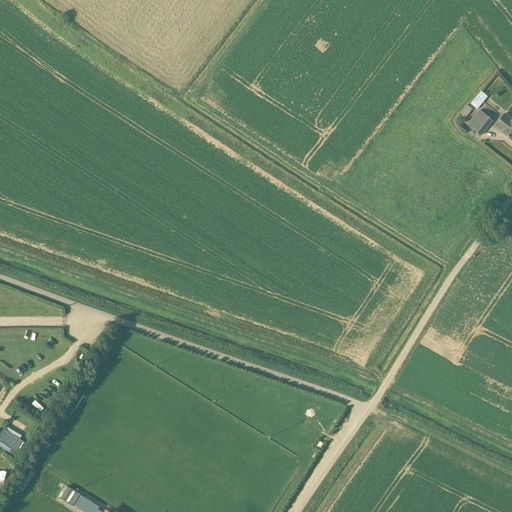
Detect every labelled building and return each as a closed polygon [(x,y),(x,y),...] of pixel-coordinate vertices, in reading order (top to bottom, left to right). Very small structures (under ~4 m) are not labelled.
[(478,108),(488,96),(481,91),(471,103),(478,108)] [(467,104),(459,114),(465,119),(472,109),(467,104)] [(480,110),(468,125),(481,135),(493,120),(480,110)] [(511,119),(505,114),(499,122),(501,123),(497,127),(503,132),(502,133),(511,140),(511,119)] [(18,452),(24,442),(20,439),(14,450),(18,452)] [(2,458),(10,463),(13,458),(5,453),(2,458)] [(72,506),(80,495),(66,486),(59,498),(72,506)] [(104,511),(102,511),(98,510),(99,507),(81,495),(74,506),(84,511),(109,511),(106,510),(104,511)]
